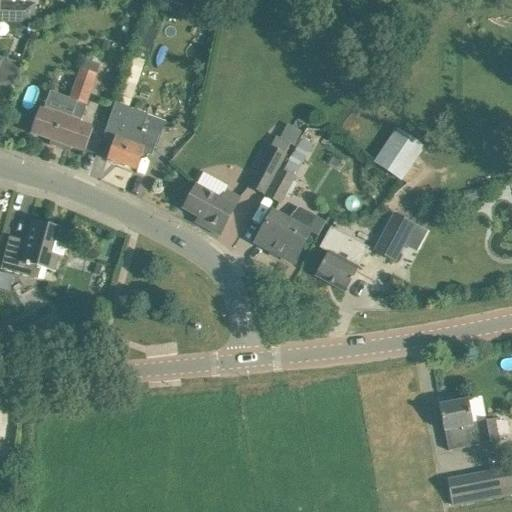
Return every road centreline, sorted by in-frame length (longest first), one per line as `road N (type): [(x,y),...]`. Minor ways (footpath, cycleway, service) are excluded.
road 1 (unclassified): [(245,359),(239,312),(224,276),(202,253),(169,232),(0,165)]
road 2 (tertiary): [(245,359),(511,321)]
road 3 (tertiary): [(0,383),(245,359)]
